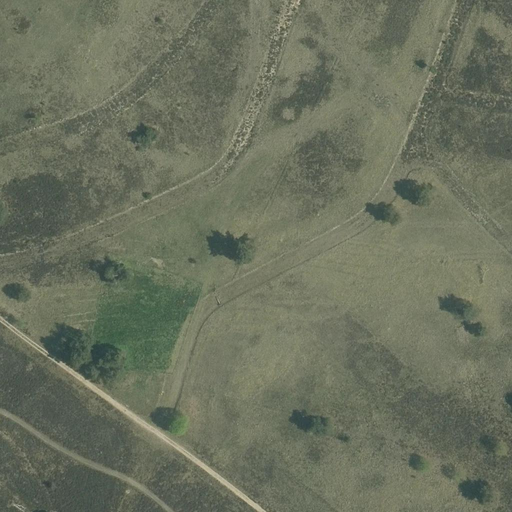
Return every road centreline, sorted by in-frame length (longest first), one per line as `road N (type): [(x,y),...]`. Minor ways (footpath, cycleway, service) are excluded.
road 1 (track): [(0,318),(262,511)]
road 2 (unknown): [(0,412),(122,476),(170,511)]
